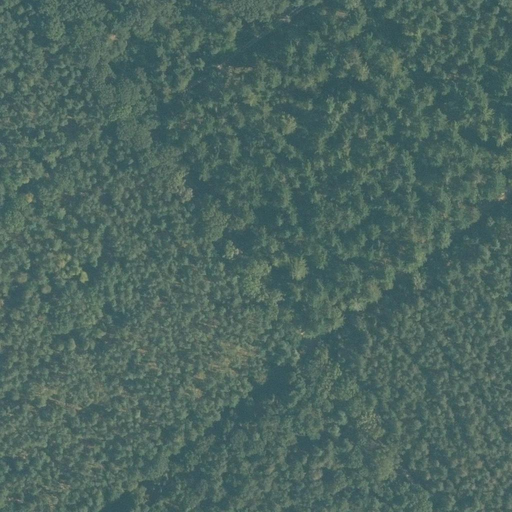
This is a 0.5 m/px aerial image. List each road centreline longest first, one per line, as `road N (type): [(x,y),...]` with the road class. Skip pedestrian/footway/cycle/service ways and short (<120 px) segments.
road 1 (track): [(318,339),(146,113)]
road 2 (track): [(318,339),(94,511)]
road 3 (track): [(511,189),(318,339)]
road 4 (track): [(448,511),(318,339)]
road 5 (track): [(306,0),(146,113)]
road 6 (track): [(137,100),(0,204)]
road 7 (track): [(137,100),(61,0)]
